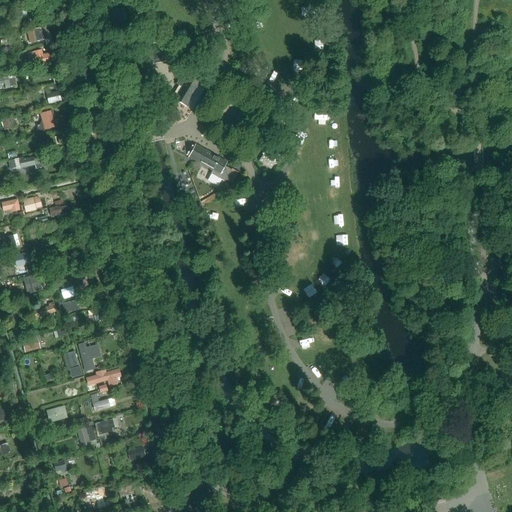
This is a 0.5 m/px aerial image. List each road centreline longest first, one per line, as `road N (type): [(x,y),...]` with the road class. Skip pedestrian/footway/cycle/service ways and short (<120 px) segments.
road 1 (unclassified): [(187,455),(68,0)]
road 2 (unclassified): [(478,498),(466,373),(486,283),(511,247)]
